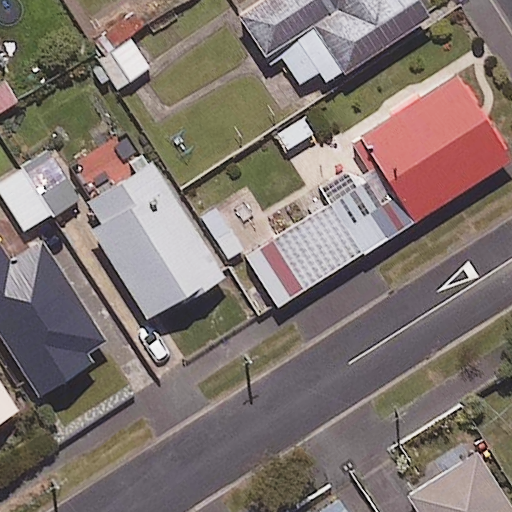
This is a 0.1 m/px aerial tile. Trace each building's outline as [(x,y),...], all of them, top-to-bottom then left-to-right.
[(255,0),(239,11),(290,87),(318,69),(326,81),(428,14),(418,0),(255,0)] [(149,65),(130,39),(99,60),(117,87),(149,65)] [(328,203),(359,252),(509,158),(456,72),(351,137),(362,154),(316,183),(328,203)] [(76,197),(48,151),(0,180),(0,190),(24,229),(76,197)] [(220,272),(150,159),(78,204),(148,317),(220,272)] [(359,252),(328,203),(243,256),(273,305),(359,252)] [(8,260),(0,247),(0,335),(37,393),(109,347),(41,239),(8,260)] [(0,411),(12,404),(0,383),(0,411)] [(511,511),(511,507),(474,447),(404,491),(417,511),(511,511)] [(346,511),(337,497),(313,511),(346,511)]
